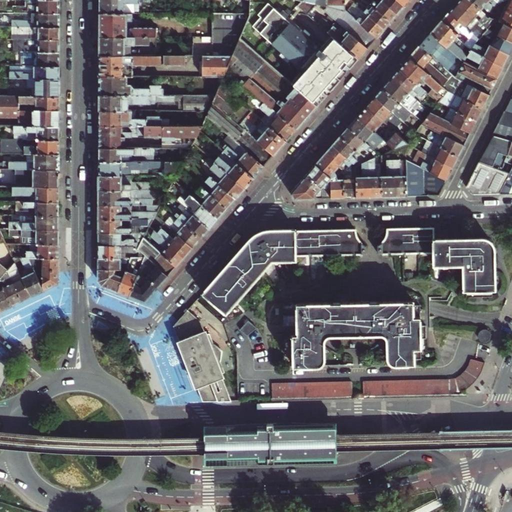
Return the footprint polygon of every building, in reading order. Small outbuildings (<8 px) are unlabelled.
[(60,0),(24,0),(25,7),(13,7),(13,13),(30,13),(34,13),(60,13),(60,10),(60,0)] [(100,0),(100,10),(135,10),(135,2),(150,2),(150,0),(100,0)] [(311,11),(318,3),(303,0),(298,5),(318,23),(323,18),(311,11)] [(337,21),(368,48),(372,43),(377,38),(357,20),(349,13),(347,11),(346,10),(345,0),(327,0),(328,6),(327,6),(324,9),(328,13),(337,21)] [(387,26),(391,22),(369,3),(365,0),(359,0),(356,4),(356,5),(384,30),(387,26)] [(394,18),(398,14),(381,0),(371,0),(369,3),(391,22),(394,18)] [(381,0),(398,14),(401,11),(405,6),(397,0),(381,0)] [(464,27),(479,39),(495,19),(489,16),(470,0),(459,0),(455,4),(448,13),(464,27)] [(470,0),(489,16),(499,4),(494,0),(470,0)] [(347,11),(349,13),(356,5),(356,4),(354,3),(347,11)] [(354,64),(359,58),(332,35),(320,49),(267,4),(257,15),(260,18),(253,27),(295,65),(294,65),(301,72),(291,83),(317,105),(330,91),(354,64)] [(357,20),(377,38),(380,34),(384,30),(356,5),(349,13),(357,20)] [(511,10),(505,7),(498,21),(502,22),(511,27),(511,10)] [(60,13),(34,13),(34,16),(37,16),(37,22),(34,22),(34,21),(30,21),(8,21),(8,23),(3,23),(3,26),(60,26),(60,23),(60,13)] [(126,23),(126,13),(100,13),(100,22),(100,31),(100,37),(157,37),(157,29),(135,29),(135,23),(126,23)] [(240,38),(251,13),(213,13),(213,56),(204,56),(203,76),(224,76),(227,69),(240,38)] [(464,44),(472,50),(479,39),(464,27),(448,13),(445,16),(442,20),(458,33),(460,30),(469,38),(464,44)] [(332,35),(359,58),(364,53),(368,48),(337,21),(333,25),(329,21),(323,18),(318,23),(332,35)] [(482,41),(488,44),(509,54),(511,48),(511,47),(511,27),(502,22),(500,26),(497,24),(498,21),(495,19),(479,39),(482,41)] [(455,36),(458,33),(442,20),(436,26),(431,33),(459,57),(464,62),(467,57),(472,50),(464,44),(455,36)] [(0,39),(12,39),(12,34),(31,34),(32,32),(35,32),(35,39),(60,40),(60,37),(60,26),(3,26),(0,26),(0,39)] [(419,46),(432,58),(447,70),(459,57),(431,33),(425,39),(419,46)] [(157,37),(100,37),(100,51),(100,55),(125,55),(125,45),(157,45),(157,37)] [(240,38),(227,69),(243,83),(257,95),(272,108),(286,92),(310,113),(313,110),(317,105),(291,83),(240,38)] [(35,39),(12,39),(0,39),(0,52),(21,52),(60,52),(60,49),(60,40),(35,39)] [(472,50),(503,66),(506,59),(509,54),(488,44),(485,49),(480,46),(482,41),(479,39),(472,50)] [(432,58),(419,46),(414,52),(409,57),(444,88),(447,90),(457,95),(461,97),(463,95),(465,90),(468,84),(457,78),(455,77),(447,70),(432,58)] [(500,72),(503,66),(472,50),(467,57),(480,64),(477,68),(497,78),(500,72)] [(60,63),(60,52),(21,52),(21,61),(21,65),(23,65),(60,66),(60,63)] [(135,67),(189,66),(188,56),(125,55),(100,55),(100,69),(100,76),(128,76),(135,76),(135,67)] [(399,69),(418,86),(421,83),(419,82),(422,79),(426,79),(434,87),(428,94),(429,95),(438,102),(439,101),(447,90),(444,88),(409,57),(404,63),(399,69)] [(348,94),(371,67),(361,58),(338,85),(348,94)] [(477,68),(464,62),(455,77),(457,78),(468,84),(489,94),(493,86),(497,78),(477,68)] [(60,66),(23,65),(23,71),(10,71),(10,78),(27,78),(60,78),(60,76),(60,66)] [(391,78),(408,93),(411,89),(424,101),(429,95),(428,94),(418,86),(399,69),(395,74),(391,78)] [(128,76),(100,76),(100,87),(100,95),(129,95),(165,95),(165,88),(135,88),(132,84),(128,84),(128,76)] [(60,92),(60,78),(27,78),(27,90),(8,90),(8,96),(16,96),(60,95),(60,92)] [(383,87),(412,113),(415,116),(418,113),(416,111),(422,105),(408,93),(391,78),(387,83),(383,87)] [(269,160),(274,155),(239,124),(252,110),(221,84),(215,96),(209,111),(207,116),(231,137),(239,144),(264,166),(269,160)] [(486,100),(489,94),(468,84),(465,90),(463,95),(461,97),(464,99),(466,100),(482,108),(486,100)] [(378,93),(375,97),(402,121),(404,122),(412,113),(383,87),(378,93)] [(464,99),(461,97),(457,95),(447,90),(439,101),(451,107),(476,120),(480,112),(482,108),(466,100),(464,99)] [(304,121),(310,113),(286,92),(272,108),(296,130),(304,121)] [(0,125),(59,126),(60,122),(60,108),(16,109),(16,96),(8,96),(0,95),(0,125)] [(60,105),(60,95),(16,96),(16,109),(60,108),(60,105)] [(129,95),(100,95),(100,104),(100,110),(129,111),(129,104),(129,95)] [(184,101),(184,111),(209,111),(215,96),(165,95),(129,95),(129,104),(152,104),(152,101),(174,101),(184,101)] [(261,119),(286,141),(291,135),(296,130),(272,108),(257,95),(252,101),(258,106),(256,108),(262,112),(263,110),(266,113),(261,119)] [(366,107),(383,121),(393,130),(402,121),(375,97),(370,102),(366,107)] [(511,98),(492,135),(494,136),(511,141),(511,98)] [(383,121),(366,107),(362,112),(357,117),(375,132),(383,140),(388,134),(381,127),(378,127),(383,121)] [(435,130),(464,145),(474,126),(476,120),(451,107),(444,121),(429,114),(423,122),(422,124),(435,130)] [(100,119),(100,125),(138,126),(145,126),(161,126),(161,119),(131,119),(131,111),(129,111),(100,110),(100,119)] [(280,148),(286,141),(261,119),(252,110),(239,124),(274,155),(280,148)] [(375,132),(357,117),(353,121),(348,127),(369,145),(374,150),(379,144),(370,137),(375,132)] [(38,139),(60,139),(60,137),(59,126),(0,125),(0,132),(14,133),(27,133),(27,139),(38,139)] [(138,126),(100,125),(100,138),(100,148),(122,148),(122,137),(138,137),(138,131),(138,126)] [(202,126),(161,126),(145,126),(145,131),(145,137),(162,137),(162,149),(190,149),(193,143),(196,138),(200,130),(202,126)] [(344,131),(340,136),(362,155),(369,160),(375,158),(380,155),(374,150),(369,145),(348,127),(344,131)] [(462,149),(464,145),(435,130),(433,133),(436,134),(434,137),(436,138),(433,143),(458,156),(462,149)] [(383,140),(375,132),(370,137),(379,144),(383,140)] [(394,149),(398,147),(405,144),(408,143),(404,139),(396,133),(395,132),(386,142),(394,149)] [(362,155),(340,136),(337,140),(333,145),(354,164),(357,166),(361,164),(369,161),(362,155)] [(511,173),(511,170),(511,141),(494,136),(486,150),(478,162),(511,173)] [(233,151),(239,144),(231,137),(226,144),(233,151)] [(59,151),(60,139),(38,139),(37,148),(34,146),(25,146),(25,147),(22,147),(22,139),(0,139),(0,153),(26,153),(59,153),(59,151)] [(426,151),(425,154),(453,167),(456,161),(458,156),(433,143),(429,152),(426,151)] [(259,171),(264,166),(239,144),(233,151),(226,144),(221,149),(231,157),(254,177),(259,171)] [(338,167),(341,170),(344,172),(348,170),(346,169),(349,166),(351,167),(354,164),(333,145),(329,150),(324,155),(338,167)] [(402,196),(407,196),(406,160),(400,160),(400,159),(398,159),(398,147),(394,149),(393,149),(394,196),(402,196)] [(100,162),(131,162),(131,154),(134,154),(134,155),(154,155),(154,149),(122,148),(100,148),(100,156),(100,162)] [(381,176),(382,197),(388,196),(394,196),(393,149),(386,153),(387,175),(381,176)] [(453,167),(425,154),(418,150),(412,163),(447,180),(450,172),(453,167)] [(249,183),(254,177),(231,157),(226,162),(215,152),(210,157),(245,188),(249,183)] [(0,168),(59,169),(59,166),(59,153),(26,153),(26,161),(3,161),(3,162),(0,163),(0,168)] [(320,160),(316,164),(331,178),(336,176),(334,172),(338,167),(324,155),(320,160)] [(240,193),(245,188),(210,157),(209,157),(204,162),(216,173),(212,178),(235,198),(240,193)] [(369,170),(369,197),(376,197),(382,197),(381,176),(376,176),(375,158),(369,160),(369,161),(369,170)] [(439,195),(447,180),(412,163),(406,159),(406,160),(407,196),(422,195),(439,195)] [(183,163),(131,162),(100,162),(99,172),(99,176),(132,176),(132,169),(149,169),(149,168),(166,168),(165,176),(176,176),(180,168),(183,163)] [(502,193),(511,173),(478,162),(472,175),(466,187),(473,194),(502,193)] [(322,198),(332,198),(331,178),(316,164),(312,169),(306,175),(322,189),(322,198)] [(363,197),(369,197),(369,170),(362,170),(361,164),(357,166),(356,166),(356,170),(356,177),(357,197),(363,197)] [(344,172),(344,198),(352,198),(357,197),(356,177),(352,177),(352,170),(356,170),(356,166),(348,170),(344,172)] [(59,181),(59,169),(0,168),(0,186),(14,186),(59,186),(59,181)] [(511,170),(511,173),(502,193),(508,193),(511,193),(511,170)] [(331,178),(332,198),(338,198),(344,198),(344,172),(340,173),(336,176),(331,178)] [(295,199),(322,198),(322,189),(306,175),(298,185),(291,192),(295,199)] [(132,176),(99,176),(99,179),(99,190),(132,190),(150,191),(151,183),(132,183),(132,176)] [(231,203),(235,198),(212,178),(210,176),(201,186),(226,208),(231,203)] [(59,198),(59,186),(14,186),(14,195),(31,195),(31,201),(59,202),(59,198)] [(196,199),(218,218),(222,213),(226,208),(201,186),(196,191),(200,194),(196,199)] [(99,194),(99,205),(131,205),(153,205),(153,199),(132,199),(132,190),(99,190),(99,194)] [(213,223),(218,218),(196,199),(192,196),(185,190),(176,200),(180,203),(209,229),(213,223)] [(200,194),(196,191),(192,196),(196,199),(200,194)] [(59,212),(59,202),(31,201),(19,201),(19,211),(8,211),(8,215),(23,215),(59,215),(59,212)] [(173,214),(201,238),(205,233),(209,229),(180,203),(172,213),(173,214)] [(131,205),(99,205),(99,209),(99,219),(153,219),(155,215),(157,211),(160,205),(153,205),(153,212),(131,212),(131,205)] [(173,214),(169,218),(179,226),(182,227),(176,233),(193,247),(197,242),(201,238),(173,214)] [(59,226),(59,215),(23,215),(22,221),(9,221),(9,229),(21,229),(59,229),(59,226)] [(172,229),(176,233),(182,227),(179,226),(169,218),(168,220),(165,223),(168,225),(172,229)] [(99,222),(99,233),(146,233),(149,226),(153,219),(99,219),(99,222)] [(168,234),(172,229),(168,225),(163,230),(168,234)] [(389,228),(389,230),(389,232),(388,234),(388,236),(387,237),(386,239),(384,241),(383,242),(381,243),(378,243),(378,251),(380,251),(380,253),(381,254),(382,254),(384,255),(385,255),(386,254),(387,253),(387,251),(433,251),(434,263),(462,262),(463,289),(466,289),(466,295),(492,295),(492,288),(495,288),(495,281),(494,269),(494,256),(494,250),(493,243),(492,241),(490,239),(486,237),(482,236),(480,236),(461,237),(446,237),(433,237),(433,227),(428,227),(413,228),(398,228),(389,228)] [(297,253),(357,252),(358,253),(359,254),(360,255),(361,255),(362,255),(363,254),(364,253),(364,252),(367,252),(367,244),(365,243),(363,242),(361,241),(360,240),(358,238),(357,237),(356,235),(355,233),(355,229),(342,229),(329,229),(315,229),(299,230),(297,230),(297,228),(285,228),(272,228),(266,230),(260,232),(254,235),(249,239),(232,259),(223,269),(216,277),(207,288),(203,292),(227,312),(274,258),(297,258),(297,253)] [(59,240),(59,229),(21,229),(21,244),(30,244),(59,244),(59,240)] [(161,236),(184,257),(188,252),(193,247),(176,233),(172,229),(168,234),(163,230),(159,235),(161,236)] [(156,242),(161,236),(159,235),(156,232),(151,238),(156,242)] [(134,245),(137,249),(143,237),(146,233),(99,233),(99,237),(99,245),(134,245)] [(156,248),(176,266),(180,262),(184,257),(161,236),(156,242),(159,244),(156,248)] [(172,271),(176,266),(156,248),(143,237),(137,249),(139,250),(145,255),(168,275),(172,271)] [(41,258),(59,258),(59,252),(59,244),(30,244),(30,251),(27,251),(27,254),(25,254),(25,258),(28,258),(32,258),(41,258)] [(139,250),(137,249),(134,245),(99,245),(99,248),(98,258),(121,258),(121,251),(125,253),(139,252),(139,250)] [(144,258),(130,296),(145,302),(160,285),(168,275),(145,255),(144,258)] [(14,263),(31,296),(37,293),(44,290),(28,258),(25,258),(12,258),(13,260),(14,263)] [(59,273),(59,258),(41,258),(41,260),(32,260),(32,258),(28,258),(44,290),(51,287),(59,283),(59,273)] [(98,259),(98,270),(121,270),(121,267),(125,267),(125,261),(130,261),(131,258),(121,258),(98,258),(98,259)] [(130,261),(126,270),(118,292),(124,294),(130,296),(144,258),(131,258),(130,261)] [(26,299),(31,296),(14,263),(11,267),(8,271),(7,271),(10,275),(22,301),(26,299)] [(118,292),(126,270),(121,270),(98,270),(98,271),(98,281),(102,286),(118,292)] [(17,303),(22,301),(10,275),(6,277),(5,274),(0,279),(0,280),(4,288),(12,306),(17,303)] [(0,305),(2,311),(7,308),(12,306),(4,288),(0,289),(0,305)] [(326,363),(327,360),(326,339),(329,337),(330,335),(385,334),(387,336),(388,337),(389,358),(389,359),(390,360),(391,362),(392,363),(393,363),(394,364),(395,364),(397,365),(405,364),(416,364),(416,359),(422,359),(422,339),(427,339),(427,326),(421,326),(421,305),(415,305),(415,301),(365,302),(345,303),(299,304),(299,335),(295,335),(296,367),(301,367),(309,367),(320,367),(322,366),(324,364),(326,363)] [(202,320),(189,309),(174,327),(183,349),(198,388),(203,402),(234,401),(223,373),(227,372),(222,361),(224,350),(215,343),(211,332),(207,333),(202,320)] [(249,335),(258,327),(251,320),(241,329),(249,335)] [(484,330),(483,330),(481,331),(480,332),(479,334),(478,335),(478,337),(478,339),(479,340),(480,342),(482,343),(484,344),(486,343),(488,343),(489,342),(490,341),(491,340),(491,338),(491,337),(491,335),(490,333),(489,332),(488,331),(486,330),(484,330)] [(461,376),(459,377),(458,378),(456,379),(454,379),(365,381),(365,398),(468,395),(468,393),(468,392),(468,390),(468,388),(469,387),(471,386),(479,377),(485,367),(487,362),(473,359),(470,365),(469,368),(466,371),(464,374),(461,376)] [(274,383),(274,400),(354,398),(354,382),(274,383)] [(335,457),(335,428),(289,429),(289,423),(263,424),(263,425),(256,425),(251,429),(231,430),(231,433),(223,443),(217,443),(218,455),(217,456),(217,459),(219,459),(220,458),(220,455),(222,455),(232,464),(264,463),(264,464),(286,463),(286,461),(298,460),(298,457),(335,457)]
